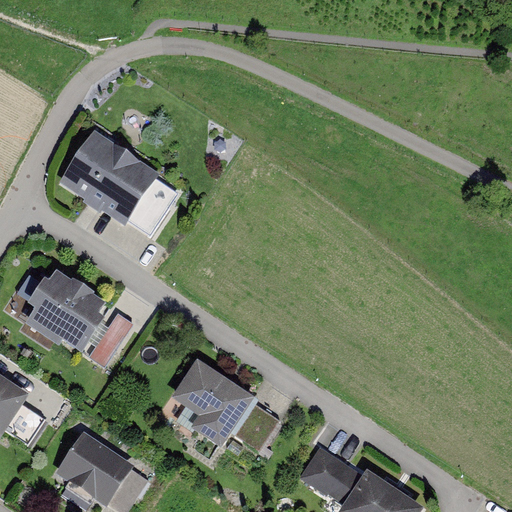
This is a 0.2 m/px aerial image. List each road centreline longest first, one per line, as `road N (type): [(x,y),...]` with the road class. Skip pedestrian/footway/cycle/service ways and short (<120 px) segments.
road 1 (residential): [(23,202),(69,110),(110,64),(137,50),(185,47),(255,65),(511,195)]
road 2 (residential): [(23,202),(442,476),(459,501),(457,511)]
